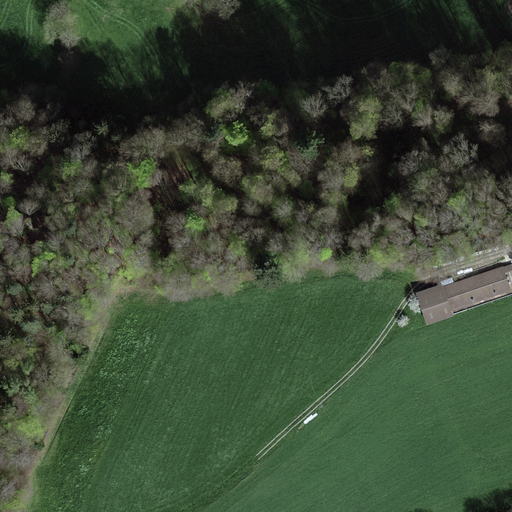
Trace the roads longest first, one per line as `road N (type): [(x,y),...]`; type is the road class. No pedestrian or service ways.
road 1 (track): [(0,152),(86,158),(170,128),(511,118)]
road 2 (track): [(422,280),(321,278),(49,307)]
road 3 (track): [(422,280),(359,364),(223,487),(184,511)]
